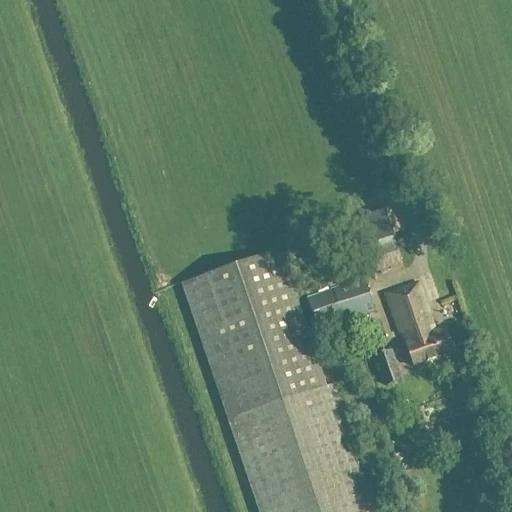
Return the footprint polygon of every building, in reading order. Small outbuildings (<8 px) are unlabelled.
[(362,248),(393,236),(384,213),(354,224),(362,248)] [(402,266),(394,242),(368,250),(376,275),(402,266)] [(328,288),(371,272),(364,248),(321,267),(328,288)] [(268,257),(181,286),(257,511),(377,511),(335,386),(324,390),(284,271),(274,274),(268,257)] [(307,300),(317,332),(374,313),(364,281),(307,300)] [(420,285),(387,297),(405,347),(413,370),(454,356),(446,333),(438,336),(420,285)] [(334,330),(340,346),(349,342),(345,331),(350,330),(348,325),(334,330)] [(402,456),(384,460),(386,469),(404,464),(402,456)]
